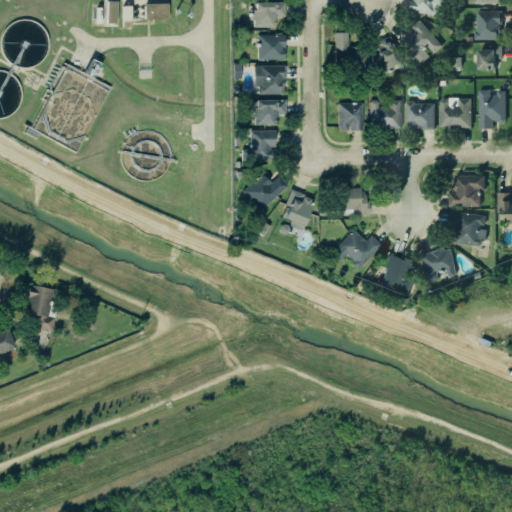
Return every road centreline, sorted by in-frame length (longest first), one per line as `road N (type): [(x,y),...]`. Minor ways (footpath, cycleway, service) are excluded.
road 1 (residential): [(318,152),(511,154)]
road 2 (residential): [(310,0),(318,152)]
